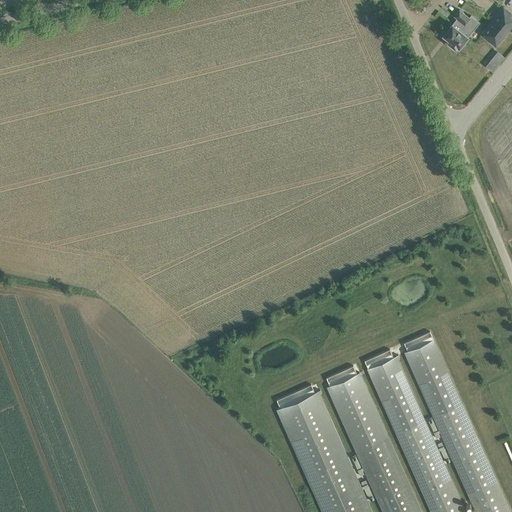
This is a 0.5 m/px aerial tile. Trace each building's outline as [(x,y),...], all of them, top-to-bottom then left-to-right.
[(511,24),(511,13),(503,6),(482,33),(496,45),(511,24)] [(452,23),(443,34),(450,40),(448,42),(456,48),(458,46),(459,47),(473,30),(465,23),(470,18),(459,9),(455,16),(457,18),(453,24),(452,23)] [(496,71),(507,56),(500,50),(488,65),(496,71)] [(408,350),(405,351),(433,415),(477,511),(510,511),(462,403),(433,339),(408,350)] [(393,357),(368,368),(397,432),(432,511),(466,511),(424,419),(396,355),(393,357)] [(422,511),(359,372),(327,386),(383,511),(422,511)] [(372,511),(318,390),(277,409),(323,511),(372,511)]
